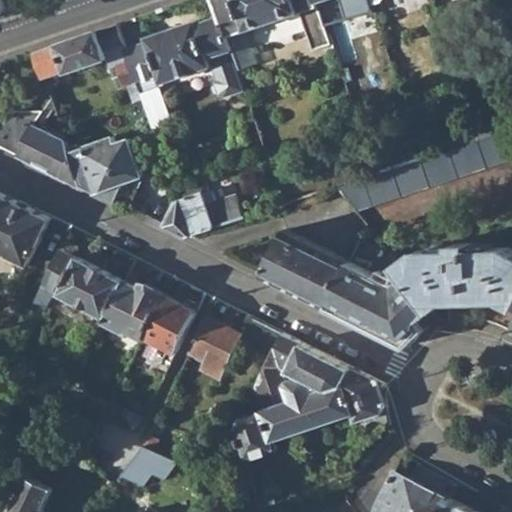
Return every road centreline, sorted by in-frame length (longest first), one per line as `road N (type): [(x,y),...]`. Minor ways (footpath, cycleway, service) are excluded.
road 1 (residential): [(420,368),(0,161)]
road 2 (residential): [(420,368),(407,397),(412,423),(433,445),(511,485)]
road 3 (residential): [(0,40),(121,0)]
